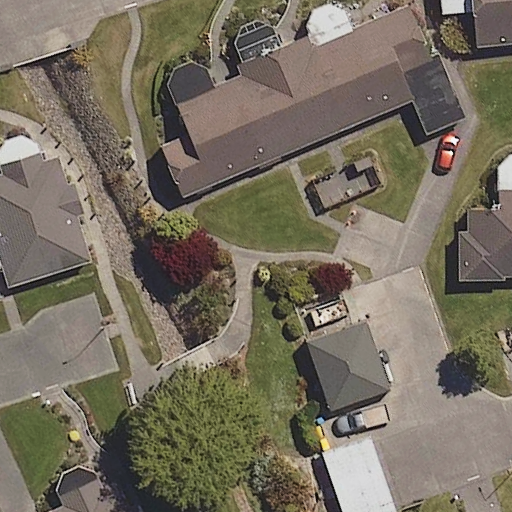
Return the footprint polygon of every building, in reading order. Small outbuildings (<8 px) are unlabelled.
[(511,0),(439,0),(439,14),(473,10),(477,47),(511,43),(511,0)] [(187,133),(162,144),(184,196),(413,99),(427,133),(459,119),(410,3),(351,29),(343,11),(343,10),(340,8),(338,6),(334,4),(331,3),(327,3),(324,3),(320,4),(317,5),(314,7),(311,10),(309,13),(308,16),(307,19),(306,23),(307,26),(311,36),(281,48),(273,30),(270,27),(267,24),(264,23),(260,21),(256,21),(252,21),(248,22),(244,24),(241,26),(238,29),(235,32),(234,35),(233,39),(232,43),(232,47),(240,66),(210,78),(207,72),(205,69),(203,66),(200,63),(197,61),(194,60),(190,59),(187,59),(183,59),(179,61),(176,62),(173,64),(171,67),(169,70),(167,74),(167,77),(166,81),(167,85),(168,88),(187,133)] [(0,267),(1,267),(7,286),(90,261),(57,153),(37,159),(33,146),(31,143),(28,141),(25,139),(21,138),(18,137),(14,137),(11,137),(7,138),(4,140),(1,142),(0,142),(0,267)] [(511,153),(510,153),(507,155),(504,156),(501,158),(498,161),(496,163),(494,167),(495,189),(464,190),(465,278),(511,277),(511,153)] [(388,388),(363,320),(305,341),(330,409),(388,388)] [(392,511),(368,438),(322,454),(341,511),(392,511)] [(93,469),(90,467),(87,466),(83,465),(80,465),(77,465),(73,466),(70,468),(67,469),(65,472),(63,474),(61,478),(60,481),(60,484),(59,488),(66,501),(41,511),(132,511),(116,475),(100,482),(95,472),(93,469)]
